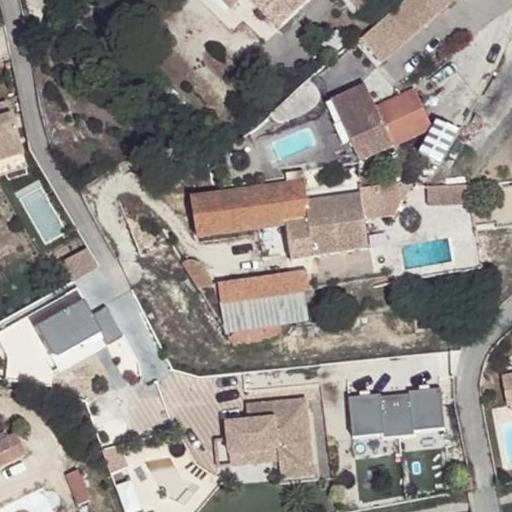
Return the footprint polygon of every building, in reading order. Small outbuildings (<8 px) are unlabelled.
[(246,0),(276,29),(307,0),(246,0)] [(372,0),(340,0),(354,15),(372,0)] [(410,0),(358,42),(379,68),(384,64),(431,25),(458,4),(454,0),(410,0)] [(332,103),(360,164),(432,130),(414,91),(401,98),(376,110),(365,87),(332,103)] [(175,100),(181,95),(173,88),(168,93),(175,100)] [(0,167),(21,162),(8,111),(0,113),(0,167)] [(441,122),(423,153),(445,164),(462,131),(441,122)] [(284,186),(303,182),(300,172),(282,176),(284,186)] [(364,224),(361,197),(308,204),(303,182),(284,186),(190,202),(197,242),(286,225),(290,261),(368,251),(364,224)] [(359,190),(361,197),(364,224),(390,220),(412,183),(359,190)] [(473,206),(470,186),(428,188),(428,207),(473,206)] [(139,256),(173,251),(164,232),(152,214),(126,220),(139,256)] [(449,231),(456,274),(482,271),(475,227),(449,231)] [(64,263),(74,283),(100,268),(90,249),(64,263)] [(184,256),(176,257),(183,269),(184,270),(198,268),(197,265),(192,259),(184,256)] [(218,303),(300,291),(306,289),(305,271),(263,276),(260,259),(198,268),(184,270),(187,275),(195,288),(216,286),(218,303)] [(305,324),(300,291),(218,303),(222,338),(278,330),(305,324)] [(228,347),(222,338),(199,295),(174,305),(207,360),(228,347)] [(280,341),(278,330),(222,338),(228,347),(231,352),(248,350),(248,347),(280,341)] [(511,380),(497,384),(502,412),(511,409),(511,380)] [(379,401),(347,404),(351,443),(382,441),(382,445),(412,442),(412,438),(443,434),(439,395),(407,398),(407,401),(379,403),(379,401)] [(301,405),(242,409),(243,425),(222,427),(223,443),(224,457),(273,453),(274,466),(274,473),(307,471),(301,405)] [(0,446),(0,471),(24,460),(14,440),(5,444),(0,446)] [(224,457),(223,443),(211,444),(213,471),(274,466),(273,453),(224,457)] [(307,471),(274,473),(275,484),(308,482),(307,471)] [(76,478),(63,484),(75,511),(79,511),(89,507),(76,478)]
